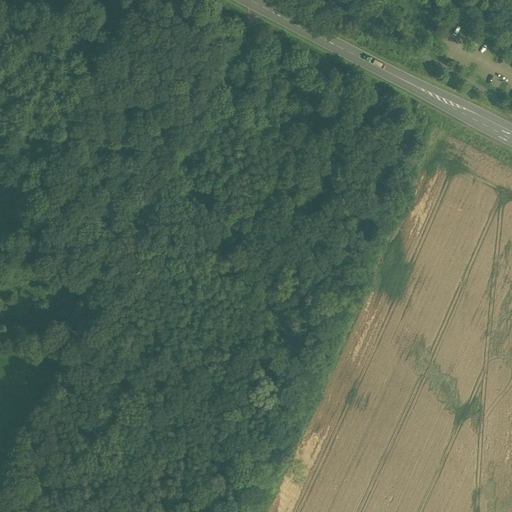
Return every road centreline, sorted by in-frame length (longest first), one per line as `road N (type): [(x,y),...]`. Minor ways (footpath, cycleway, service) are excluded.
road 1 (secondary): [(251,0),(385,70)]
road 2 (secondary): [(385,70),(511,142)]
road 3 (secondary): [(511,128),(385,70)]
